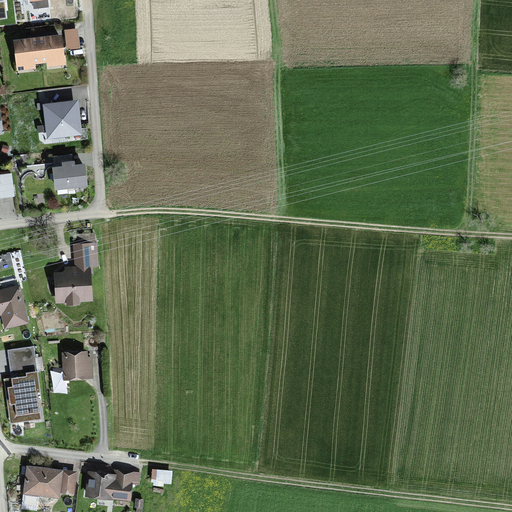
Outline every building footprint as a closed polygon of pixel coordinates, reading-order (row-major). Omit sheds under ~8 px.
[(32,0),(34,8),(48,6),(46,0),(32,0)] [(70,31),(60,32),(60,37),(61,48),(72,46),(70,31)] [(60,37),(38,40),(40,61),(63,58),(61,48),(60,37)] [(18,63),(40,61),(38,40),(16,43),(18,63)] [(75,46),(67,47),(68,55),(76,55),(75,46)] [(74,104),(47,107),(51,135),(67,133),(67,136),(80,135),(78,123),(80,122),(79,114),(76,114),(74,104)] [(86,183),(84,166),(73,167),(73,162),(64,163),(64,168),(54,169),(56,187),(86,183)] [(92,271),(91,266),(96,266),(95,252),(90,252),(90,244),(75,245),(76,261),(77,261),(78,271),(73,271),(71,269),(67,270),(64,272),(64,276),(57,276),(59,300),(68,299),(68,303),(78,303),(78,299),(90,298),(88,271),(92,271)] [(15,278),(0,281),(0,314),(3,314),(6,326),(26,321),(15,278)] [(37,367),(34,346),(11,349),(13,365),(22,364),(23,369),(37,367)] [(67,376),(92,375),(91,362),(85,362),(84,354),(66,355),(67,376)] [(35,374),(4,379),(8,406),(15,405),(17,420),(29,418),(30,421),(41,419),(35,374)] [(75,474),(61,472),(61,471),(28,467),(25,492),(23,492),(22,505),(37,507),(39,494),(58,496),(59,487),(61,487),(61,492),(73,493),(75,474)] [(88,493),(129,498),(131,483),(113,481),(113,476),(90,473),(88,493)]
